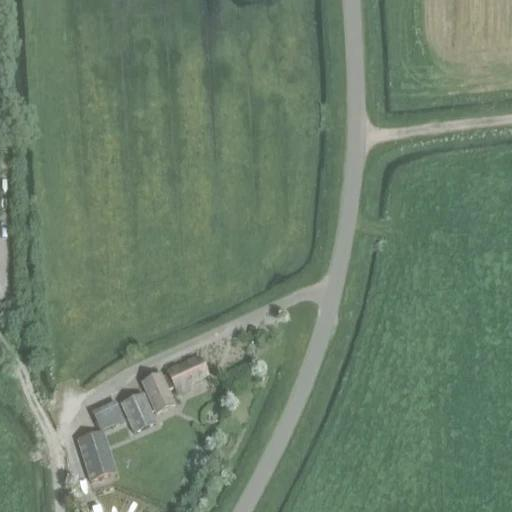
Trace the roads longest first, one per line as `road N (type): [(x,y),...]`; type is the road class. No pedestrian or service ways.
road 1 (unclassified): [(247,511),(327,338),(358,145),(356,0)]
road 2 (track): [(358,145),(511,125)]
road 3 (track): [(61,511),(50,430),(27,399),(0,382)]
